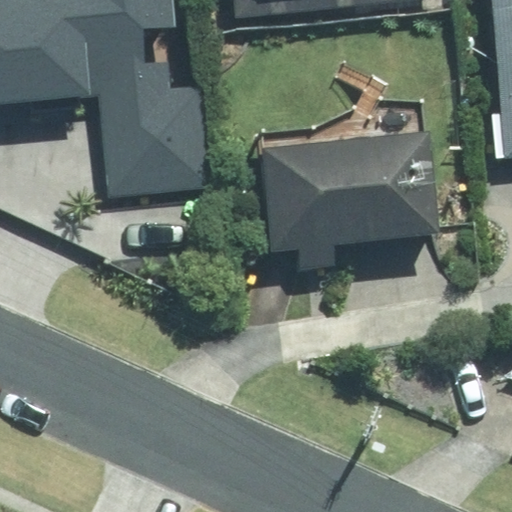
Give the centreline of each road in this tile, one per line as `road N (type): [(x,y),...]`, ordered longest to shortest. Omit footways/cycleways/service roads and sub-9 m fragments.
road 1 (unknown): [(138,414),(250,362),(511,304)]
road 2 (residential): [(353,511),(0,352)]
